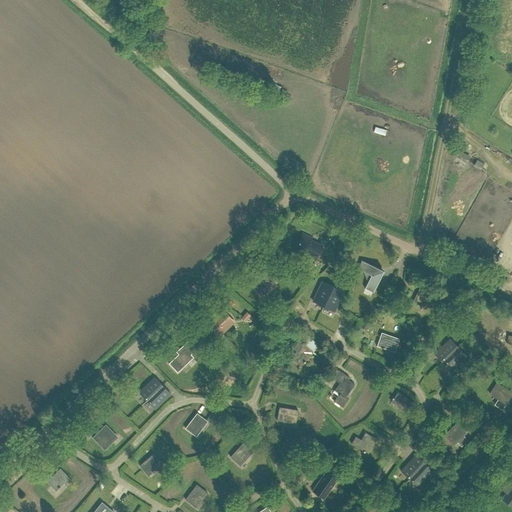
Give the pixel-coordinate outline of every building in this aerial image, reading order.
[(461,151),(459,155),(471,161),(474,157),(461,151)] [(312,237),(303,233),(297,245),(302,247),(300,252),(315,259),(322,246),(311,240),(312,237)] [(383,270),(361,260),(357,269),(363,272),(367,282),(364,288),(373,292),(383,270)] [(274,282),(263,270),(258,275),(260,277),(251,285),(261,295),(274,282)] [(323,306),(333,286),(322,281),(313,301),(323,306)] [(333,286),(323,306),(334,311),(343,291),(333,286)] [(435,294),(420,286),(413,301),(424,307),(427,300),(431,302),(435,294)] [(224,315),(221,312),(209,323),(213,326),(211,328),(215,332),(217,331),(220,334),(232,323),(228,320),(230,318),(226,313),(224,315)] [(399,338),(381,332),(376,346),(394,352),(399,338)] [(319,345),(308,336),(302,343),(298,339),(292,347),(296,351),(290,358),(301,366),(319,345)] [(434,354),(442,362),(458,347),(450,339),(434,354)] [(195,349),(187,341),(176,352),(178,354),(169,363),(178,372),(194,357),(191,354),(195,349)] [(466,356),(458,347),(442,362),(450,371),(466,356)] [(339,394),(334,401),(342,407),(347,400),(345,398),(354,384),(348,380),(350,377),(339,370),(333,378),(340,383),(334,390),(339,394)] [(146,385),(162,401),(170,394),(154,377),(146,385)] [(511,394),(511,392),(497,383),(489,394),(505,404),(511,394)] [(162,401),(146,385),(138,392),(155,409),(162,401)] [(413,403),(398,391),(391,402),(406,413),(413,403)] [(298,410),(279,407),(277,420),(296,424),(298,410)] [(208,421),(197,413),(185,428),(196,436),(208,421)] [(112,442),(109,439),(115,434),(106,424),(92,437),(105,450),(112,442)] [(453,446),(466,433),(458,424),(445,437),(453,446)] [(377,439),(365,432),(361,440),(355,436),(351,444),(368,454),(377,439)] [(253,452),(243,442),(230,457),(240,466),(253,452)] [(426,450),(418,443),(414,448),(422,455),(426,450)] [(163,463),(154,453),(139,465),(148,476),(163,463)] [(433,471),(416,455),(401,471),(418,487),(433,471)] [(338,474),(346,480),(352,473),(344,466),(338,474)] [(70,478),(60,468),(46,481),(56,491),(70,478)] [(338,477),(328,469),(313,491),(323,498),(338,477)] [(511,481),(508,486),(510,488),(502,499),(511,505),(511,481)] [(207,492),(196,484),(185,499),(196,507),(207,492)] [(111,511),(100,502),(90,511),(111,511)]
